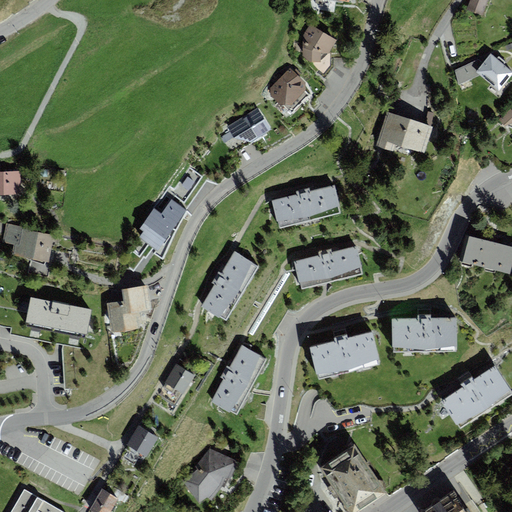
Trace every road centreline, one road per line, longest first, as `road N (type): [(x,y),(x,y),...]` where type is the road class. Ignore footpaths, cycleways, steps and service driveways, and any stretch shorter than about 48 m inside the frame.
road 1 (residential): [(43,418),(88,409),(135,371),(198,216),(331,113),(362,61),(379,0)]
road 2 (residential): [(250,511),(272,455),(288,349),(299,326),(332,299),(422,273),(475,196),(511,174)]
road 3 (tertiary): [(381,511),(511,423)]
